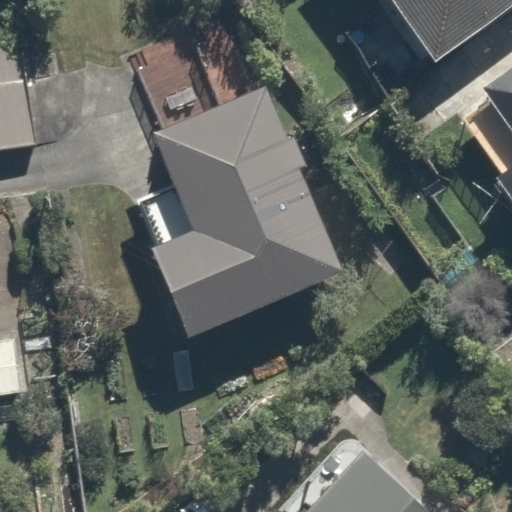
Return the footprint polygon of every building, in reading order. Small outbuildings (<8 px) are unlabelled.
[(451,122),(511,78),(511,0),(372,0),(416,60),(371,92),(413,150),(451,122)] [(0,30),(0,150),(19,147),(0,30)] [(511,78),(451,122),(511,206),(511,78)] [(166,180),(124,197),(181,336),(339,271),(262,85),(147,133),(166,180)] [(0,401),(14,398),(0,327),(0,401)] [(452,511),(359,434),(293,511),(452,511)]
